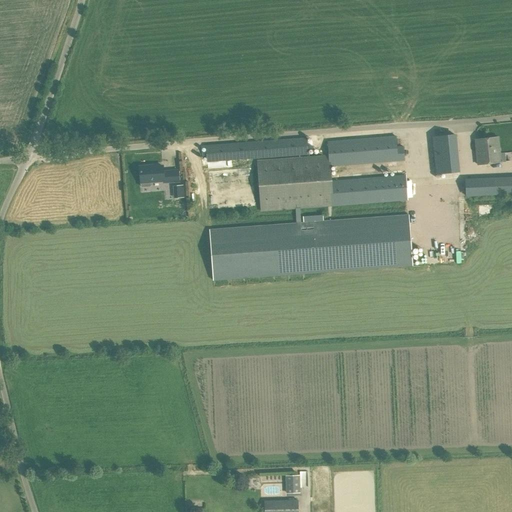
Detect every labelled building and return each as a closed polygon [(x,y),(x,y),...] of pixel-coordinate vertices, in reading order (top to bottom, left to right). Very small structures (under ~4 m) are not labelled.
[(455,133),(432,136),(436,174),(459,172),(455,133)] [(329,155),(258,161),(262,211),(333,205),(333,206),(408,200),(406,175),(331,181),(330,166),(398,161),(405,160),(404,146),(397,147),(396,136),(328,141),(329,155)] [(496,136),(473,138),(476,165),(499,162),(496,136)] [(307,137),(207,145),(208,162),(308,154),(307,137)] [(148,163),(139,163),(140,180),(162,178),(163,180),(179,179),(178,168),(163,169),(162,163),(149,164),(148,163)] [(511,176),(493,178),(464,180),(465,196),(511,193),(511,176)] [(213,230),(217,282),(414,266),(409,215),(213,230)] [(300,495),(300,478),(285,477),(285,494),(300,495)] [(300,511),(300,500),(267,501),(267,511),(300,511)]
